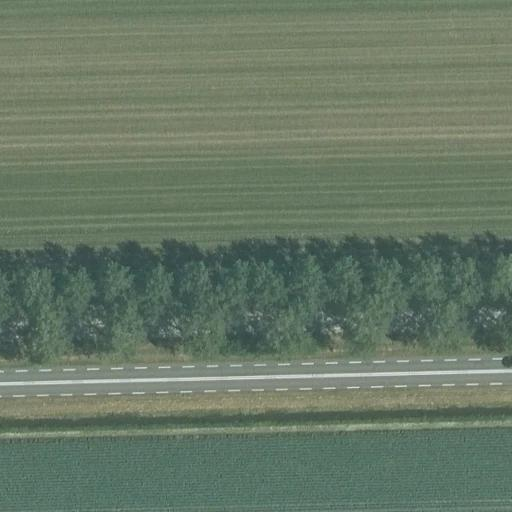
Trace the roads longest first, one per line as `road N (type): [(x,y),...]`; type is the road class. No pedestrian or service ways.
road 1 (secondary): [(511,371),(0,385)]
road 2 (unclassified): [(0,332),(511,322)]
